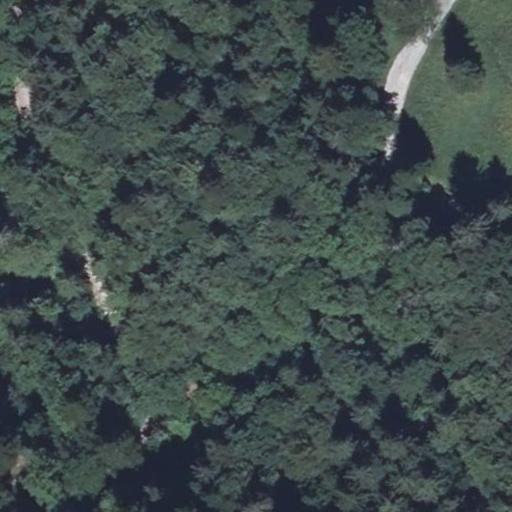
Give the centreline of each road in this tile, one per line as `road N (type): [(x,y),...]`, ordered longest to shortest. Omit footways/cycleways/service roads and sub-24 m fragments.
road 1 (track): [(22,0),(11,113),(136,324),(155,422),(107,511)]
road 2 (unclassified): [(449,0),(409,88),(436,203),(495,322),(504,443),(489,511)]
